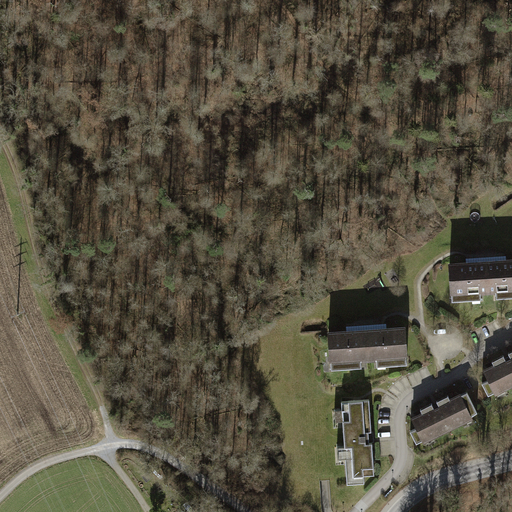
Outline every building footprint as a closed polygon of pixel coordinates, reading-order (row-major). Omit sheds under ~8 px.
[(511,260),(446,264),(448,299),(511,296),(511,260)] [(407,328),(329,331),(330,365),(408,362),(407,328)] [(511,357),(495,366),(508,392),(511,389),(511,357)] [(461,395),(412,417),(424,444),(473,422),(461,395)] [(369,398),(337,401),(345,478),(376,475),(369,398)]
